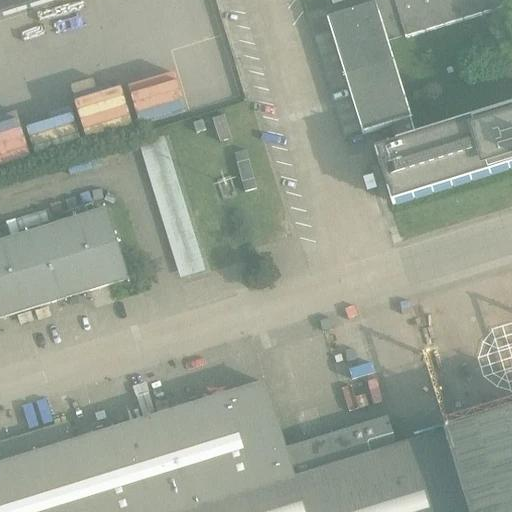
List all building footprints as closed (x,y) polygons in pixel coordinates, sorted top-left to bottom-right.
[(0,0),(0,18),(57,1),(59,0),(0,0)] [(511,107),(416,137),(388,43),(502,8),(499,0),(374,0),(376,3),(328,18),(363,134),(392,125),(397,143),(377,149),(393,202),(511,165),(511,107)] [(142,143),(181,277),(206,270),(167,135),(142,143)] [(0,320),(130,280),(107,208),(88,214),(85,207),(60,214),(62,222),(10,238),(6,226),(0,227),(0,320)] [(511,511),(511,410),(397,446),(388,417),(287,448),(266,382),(208,400),(205,391),(183,398),(186,406),(110,430),(107,421),(90,426),(93,435),(74,441),(68,421),(0,442),(0,511),(511,511)]
